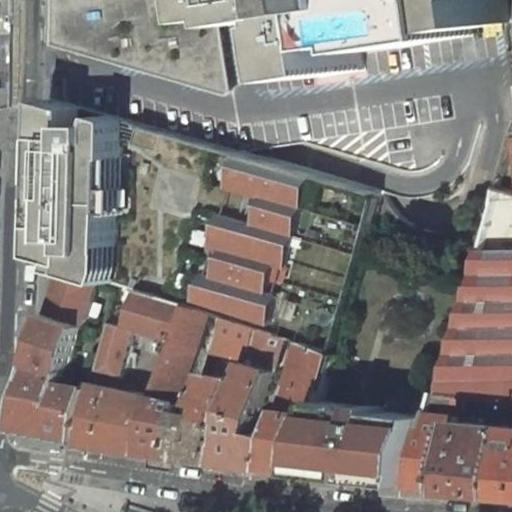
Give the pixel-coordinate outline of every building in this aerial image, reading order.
[(55,0),(54,44),(67,48),(230,95),(232,96),(218,0),(55,0)] [(241,0),(244,17),(269,13),(270,21),(310,15),(316,14),(316,20),(311,21),(320,76),(365,70),(361,45),(391,40),(392,48),(482,34),(481,27),(510,23),(507,0),(241,0)] [(108,125),(83,124),(83,108),(65,102),(52,99),(52,117),(48,227),(52,227),(51,252),(70,258),(67,270),(102,282),(114,286),(118,272),(121,192),(123,120),(109,115),(108,125)] [(314,174),(241,153),(230,193),(255,200),(257,194),(278,200),(275,209),(264,205),(258,226),(270,229),(267,240),(246,234),(249,224),(224,217),(215,251),(225,254),(223,261),(219,280),(207,277),(200,304),(226,312),(228,304),(248,311),(247,318),(273,325),(280,296),(270,292),(275,273),(277,265),(288,268),(297,235),(305,205),(314,174)] [(511,190),(498,186),(479,250),(511,248),(511,190)] [(434,411),(463,415),(464,398),(501,404),(511,405),(511,248),(479,250),(472,273),(434,411)] [(88,326),(102,282),(67,270),(52,314),(85,325),(88,326)] [(186,310),(140,295),(129,329),(135,331),(148,335),(165,341),(168,331),(179,334),(186,310)] [(248,311),(228,304),(226,312),(247,318),(248,311)] [(182,403),(212,317),(186,310),(179,334),(176,344),(173,352),(157,396),(143,452),(159,455),(175,457),(180,421),(182,403)] [(49,436),(81,442),(94,388),(64,380),(85,325),(52,314),(15,430),(49,436)] [(247,363),(258,331),(222,320),(213,352),(247,363)] [(123,377),(135,331),(129,329),(111,323),(98,372),(123,377)] [(261,433),(287,339),(258,331),(247,363),(241,384),(216,462),(250,466),(268,469),(278,437),(261,433)] [(173,352),(176,344),(165,341),(148,335),(144,349),(163,355),(165,349),(173,352)] [(325,400),(338,353),(304,344),(278,437),(268,469),(286,471),(305,473),(325,400)] [(216,462),(241,384),(207,373),(199,403),(207,404),(202,424),(180,421),(175,457),(194,459),(216,462)] [(143,452),(157,396),(95,383),(94,388),(81,442),(114,447),(118,448),(143,452)] [(355,478),(414,484),(433,416),(387,411),(388,407),(325,400),(305,473),(355,478)] [(511,405),(501,404),(499,422),(487,421),(487,417),(463,415),(458,488),(511,493),(511,405)] [(434,411),(433,416),(414,484),(458,488),(463,415),(434,411)]
